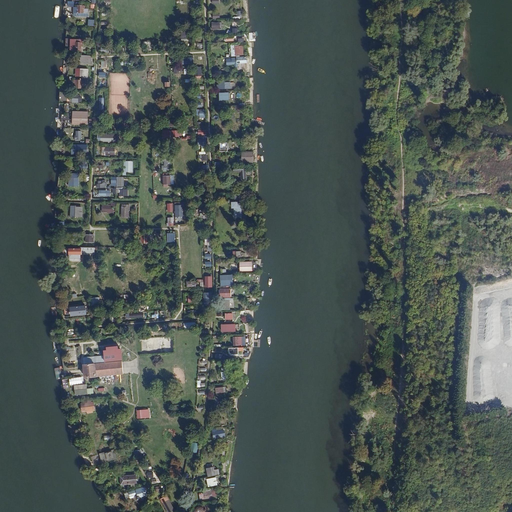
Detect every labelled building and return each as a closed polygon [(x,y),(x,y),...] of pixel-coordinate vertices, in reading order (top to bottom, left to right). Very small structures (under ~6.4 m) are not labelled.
[(219,100),(229,100),(229,92),(219,92),(219,100)] [(70,115),(62,114),(61,122),(69,122),(70,115)] [(87,145),(72,145),(71,154),(86,154),(87,145)] [(133,171),(133,163),(124,162),(124,171),(133,171)] [(171,177),(162,177),(163,185),(172,185),(171,177)] [(242,217),(242,204),(238,204),(238,203),(233,203),(233,208),(236,208),(236,217),(242,217)] [(130,214),(130,204),(124,204),(124,207),(122,207),(122,214),(130,214)] [(81,208),(72,208),(72,217),(76,217),(76,215),(81,215),(81,208)] [(84,359),(86,378),(124,374),(122,361),(106,363),(106,361),(122,360),(121,349),(101,351),(102,356),(99,356),(98,352),(95,352),(96,357),(84,359)] [(77,396),(94,394),(93,385),(87,386),(87,390),(76,391),(77,396)] [(88,402),(86,402),(86,404),(82,404),(83,413),(87,412),(87,413),(93,413),(93,411),(95,411),(94,403),(92,403),(92,401),(88,401),(88,402)] [(216,433),(205,435),(207,441),(217,439),(216,433)] [(124,476),(125,485),(137,484),(137,478),(133,479),(133,476),(124,476)] [(215,478),(207,480),(208,487),(217,485),(215,478)] [(144,487),(137,489),(138,493),(136,494),(137,499),(145,497),(146,496),(147,495),(147,494),(144,487)]
